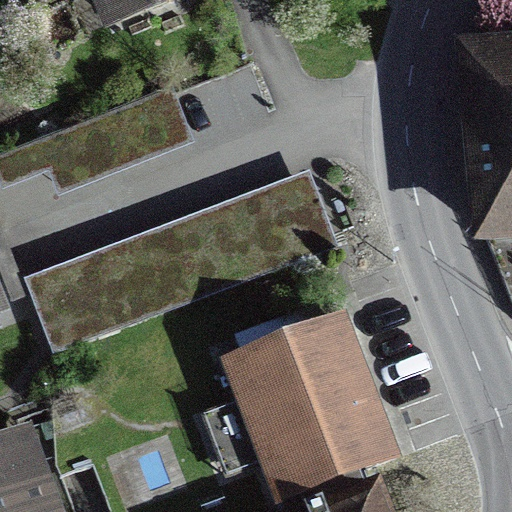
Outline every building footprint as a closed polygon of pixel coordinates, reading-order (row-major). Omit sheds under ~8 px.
[(145,0),(109,0),(115,12),(145,0)] [(511,63),(461,69),(476,227),(511,222),(511,63)] [(190,161),(168,106),(0,172),(0,196),(3,204),(49,186),(59,212),(190,161)] [(305,185),(23,294),(51,367),(333,258),(305,185)] [(344,328),(229,371),(282,511),(375,511),(360,472),(394,459),(344,328)] [(55,511),(32,445),(0,457),(0,511),(55,511)]
